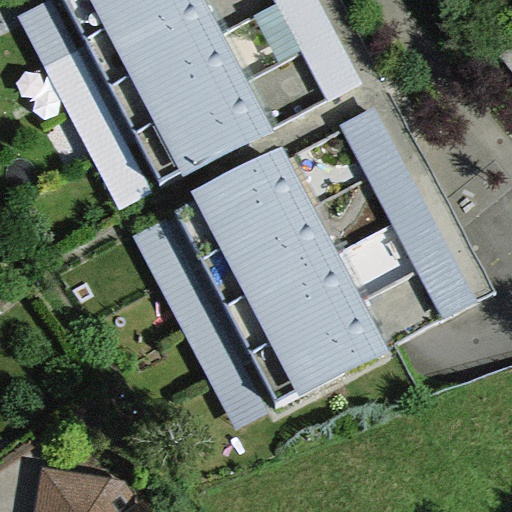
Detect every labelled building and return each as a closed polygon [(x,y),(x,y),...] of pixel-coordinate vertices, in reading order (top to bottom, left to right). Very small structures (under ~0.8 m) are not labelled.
[(185,0),(56,0),(159,191),(259,137),(185,0)] [(314,0),(271,0),(330,108),(363,91),(314,0)] [(375,114),(344,131),(446,324),(478,307),(375,114)] [(278,159),(171,215),(267,399),(374,343),(278,159)] [(125,511),(99,472),(36,511),(125,511)]
